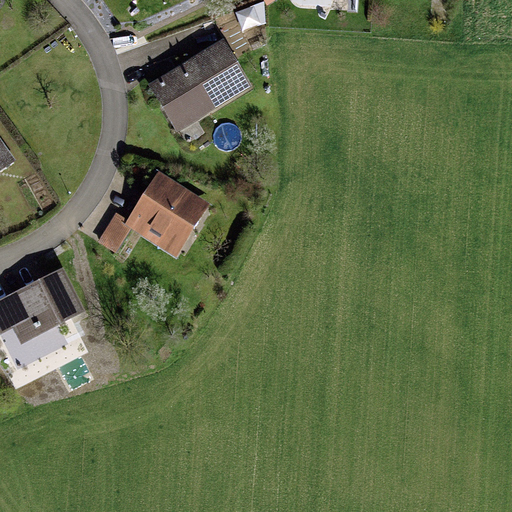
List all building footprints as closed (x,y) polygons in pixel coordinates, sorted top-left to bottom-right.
[(273,0),(259,0),(260,0),(270,12),(278,5),(273,0)] [(221,48),(158,87),(179,122),(243,84),(221,48)] [(0,164),(13,156),(0,136),(0,164)] [(206,200),(158,168),(126,215),(175,248),(206,200)] [(122,219),(108,210),(94,233),(107,242),(122,219)] [(84,304),(61,264),(0,298),(0,319),(5,328),(13,323),(19,334),(49,317),(52,322),(84,304)]
